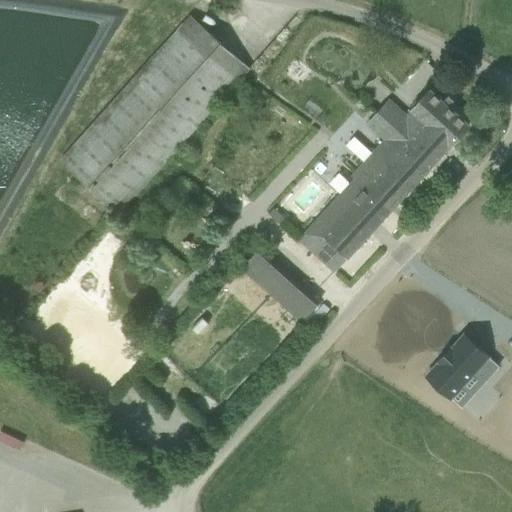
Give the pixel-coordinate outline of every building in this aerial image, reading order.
[(249,69),(190,17),(60,161),(119,214),(249,69)] [(443,102),(429,90),(407,116),(389,100),(366,125),(383,141),(352,175),(356,179),(299,241),(334,272),(469,126),(448,107),(453,102),(448,97),(443,102)] [(281,226),(285,221),(273,209),(268,214),(281,226)] [(301,323),(320,302),(261,248),(242,269),(301,323)] [(495,352),(473,332),(450,357),(446,355),(427,377),(452,400),(471,379),(480,387),(493,372),(485,364),(495,352)]
